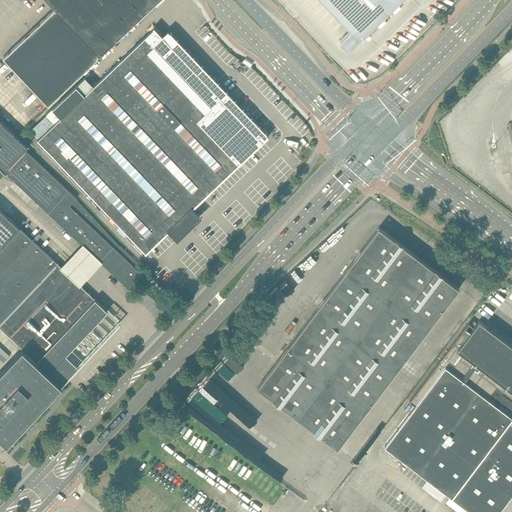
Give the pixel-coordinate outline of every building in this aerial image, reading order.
[(46,0),(55,9),(4,57),(48,104),(158,0),(46,0)] [(322,0),(351,30),(339,41),(348,50),(400,0),(322,0)] [(38,138),(37,139),(46,149),(91,196),(121,227),(128,235),(145,253),(155,244),(164,235),(168,231),(169,230),(175,236),(198,214),(192,208),(193,208),(203,198),(238,164),(239,165),(269,136),(266,134),(260,127),(235,101),(170,33),(168,30),(162,36),(154,27),(153,28),(153,29),(92,87),(84,79),(76,86),(52,109),(46,114),(54,123),(38,138)] [(0,121),(0,175),(4,171),(4,172),(25,150),(27,147),(17,138),(0,121)] [(25,150),(4,172),(82,245),(101,263),(128,289),(142,274),(136,269),(140,265),(118,244),(117,244),(76,199),(76,198),(25,150)] [(0,328),(22,349),(0,372),(0,437),(1,437),(7,443),(65,382),(68,379),(79,367),(66,355),(95,324),(108,311),(80,285),(101,263),(82,245),(61,267),(0,209),(0,328)] [(257,387),(337,448),(459,288),(379,227),(257,387)] [(464,339),(459,335),(409,401),(415,405),(384,445),(472,511),(497,511),(511,493),(511,345),(479,320),(464,339)] [(239,343),(217,365),(221,369),(228,362),(236,371),(251,356),(239,343)] [(232,394),(239,386),(217,365),(210,373),(232,394)] [(197,389),(186,402),(258,462),(266,453),(221,416),(225,412),(209,399),(212,395),(222,403),(228,395),(209,380),(200,392),(197,389)] [(446,494),(427,479),(421,487),(440,502),(446,494)]
